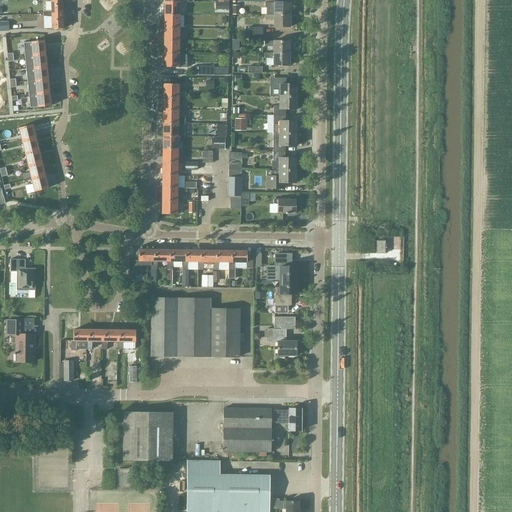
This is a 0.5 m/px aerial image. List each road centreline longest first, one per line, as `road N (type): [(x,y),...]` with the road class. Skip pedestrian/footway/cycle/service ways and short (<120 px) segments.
road 1 (residential): [(316,392),(0,394)]
road 2 (secondary): [(338,238),(343,0)]
road 3 (residential): [(321,0),(319,237)]
road 4 (residential): [(148,235),(146,0)]
road 5 (residential): [(79,0),(55,136),(63,220)]
road 6 (residential): [(74,223),(90,308),(116,308),(130,233)]
road 7 (residential): [(319,237),(148,235)]
road 8 (residential): [(319,237),(316,392)]
road 9 (secondary): [(337,392),(338,238)]
